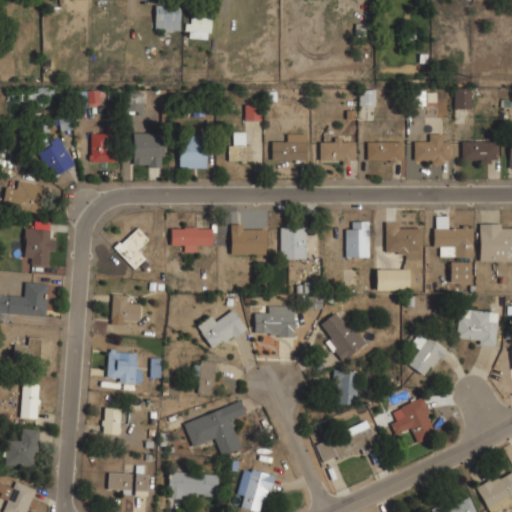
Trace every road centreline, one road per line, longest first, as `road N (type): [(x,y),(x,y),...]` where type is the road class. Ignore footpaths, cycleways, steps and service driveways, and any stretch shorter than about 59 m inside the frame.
road 1 (residential): [(511,191),(144,195),(106,205),(90,232)]
road 2 (residential): [(90,232),(72,390),(71,511)]
road 3 (residential): [(511,422),(331,511)]
road 4 (residential): [(328,511),(269,381)]
